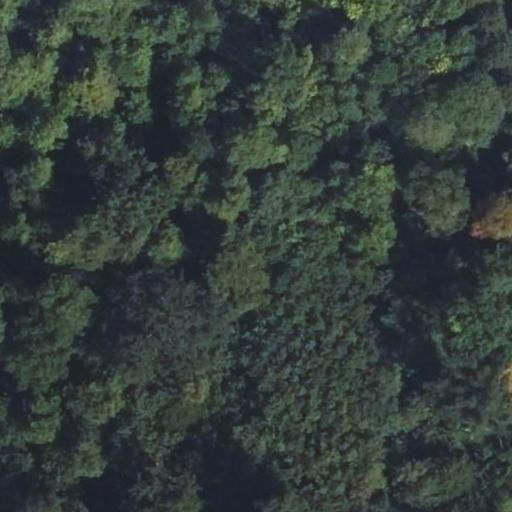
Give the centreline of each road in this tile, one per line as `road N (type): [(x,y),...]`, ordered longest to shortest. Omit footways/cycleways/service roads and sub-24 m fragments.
road 1 (track): [(0,164),(511,109)]
road 2 (unknown): [(511,200),(452,0)]
